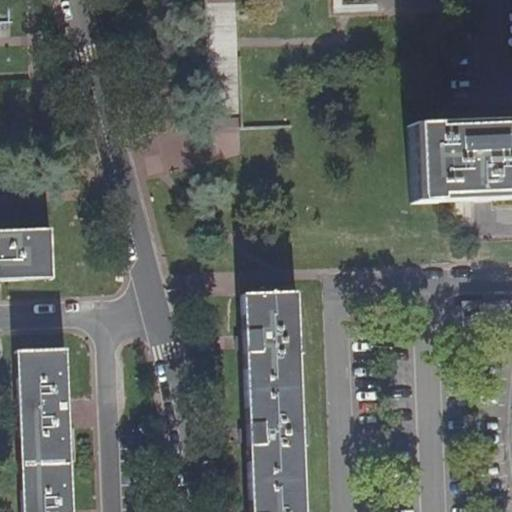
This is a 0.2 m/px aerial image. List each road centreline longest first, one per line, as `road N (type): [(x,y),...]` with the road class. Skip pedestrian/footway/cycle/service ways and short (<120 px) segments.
road 1 (residential): [(77,0),(157,315)]
road 2 (residential): [(157,315),(194,511)]
road 3 (residential): [(105,316),(109,511)]
